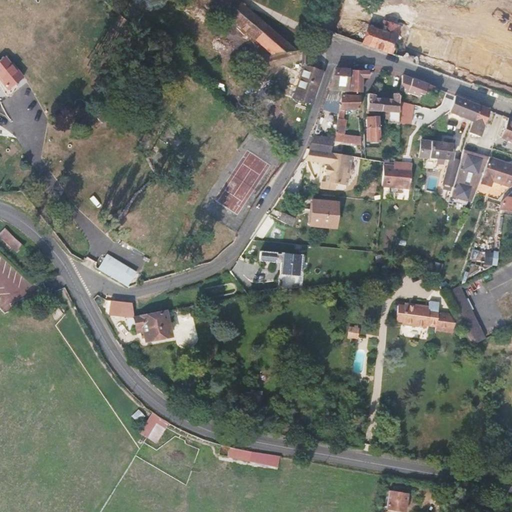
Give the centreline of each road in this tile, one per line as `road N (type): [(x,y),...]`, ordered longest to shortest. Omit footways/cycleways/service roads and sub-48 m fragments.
road 1 (tertiary): [(511,486),(222,435),(187,421),(132,379),(64,263)]
road 2 (residential): [(334,49),(297,153),(222,263),(128,294),(64,263)]
road 3 (residential): [(334,49),(511,110)]
